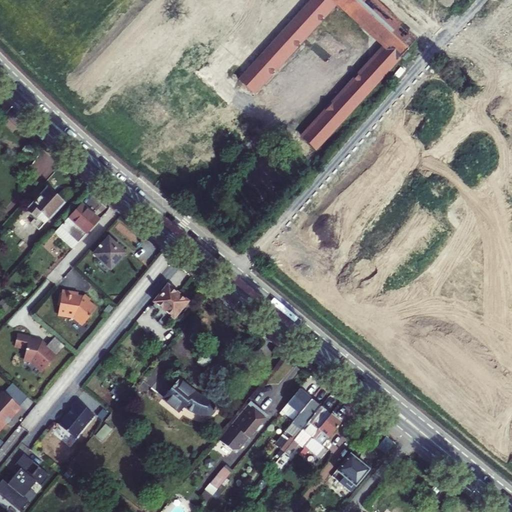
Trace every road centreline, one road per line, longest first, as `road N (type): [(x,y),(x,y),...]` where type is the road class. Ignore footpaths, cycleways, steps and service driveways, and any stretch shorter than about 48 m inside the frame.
road 1 (track): [(230,275),(485,0)]
road 2 (primary): [(416,429),(183,237)]
road 3 (residential): [(183,237),(9,448)]
road 4 (primary): [(183,237),(0,74)]
